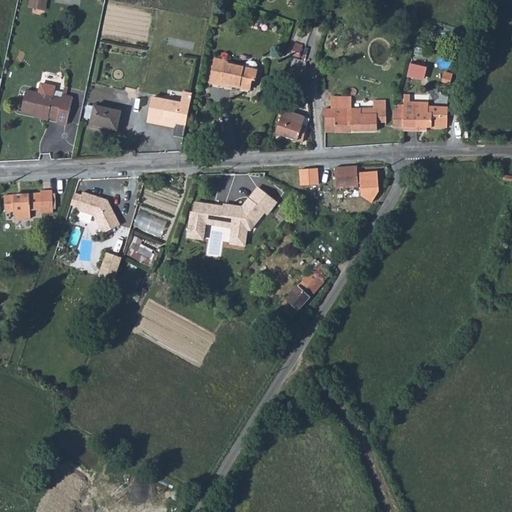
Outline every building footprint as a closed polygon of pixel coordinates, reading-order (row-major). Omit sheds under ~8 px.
[(45,1),(38,0),(36,0),(35,13),(43,14),(45,1)] [(423,80),(427,60),(414,57),(410,77),(423,80)] [(304,61),(292,59),(284,88),(295,91),(304,61)] [(308,62),(304,61),(295,91),(309,95),(308,62)] [(259,73),(227,66),(227,64),(216,62),(211,86),(228,90),(229,86),(240,88),(240,92),(249,94),(251,83),(257,83),(259,73)] [(393,80),(375,75),(373,84),(391,89),(393,80)] [(183,100),(153,96),(149,123),(178,127),(178,123),(190,124),(194,92),(185,90),(183,100)] [(61,101),(25,94),(21,115),(33,117),(47,120),(47,118),(57,119),(57,124),(67,126),(72,99),(62,97),(61,101)] [(418,127),(447,127),(449,107),(429,107),(429,98),(406,97),(405,114),(405,127),(405,130),(418,130),(418,127)] [(325,118),(326,130),(383,127),(382,105),(381,98),(369,98),(369,106),(361,106),(361,111),(341,112),(340,116),(325,118)] [(120,114),(94,108),(89,127),(115,133),(120,114)] [(312,116),(289,110),(282,134),(305,141),(312,116)] [(405,114),(395,114),(394,127),(405,127),(405,114)] [(186,136),(188,126),(179,124),(177,134),(186,136)] [(358,166),(336,168),(339,189),(359,187),(358,166)] [(191,212),(187,239),(206,243),(208,227),(233,230),(231,245),(248,247),(250,235),(280,203),(259,187),(244,208),(195,202),(194,212),(191,212)] [(83,196),(75,193),(71,206),(79,207),(83,196)] [(110,201),(83,193),(83,196),(79,207),(78,211),(96,217),(105,235),(123,226),(110,201)] [(42,197),(5,199),(6,215),(15,214),(30,213),(42,212),(54,212),(53,194),(42,194),(42,197)] [(30,213),(15,214),(15,222),(31,221),(30,213)] [(325,261),(291,301),(283,310),(298,322),(333,278),(337,271),(325,261)] [(119,284),(125,269),(110,263),(104,278),(119,284)] [(115,293),(119,284),(104,278),(100,287),(115,293)]
